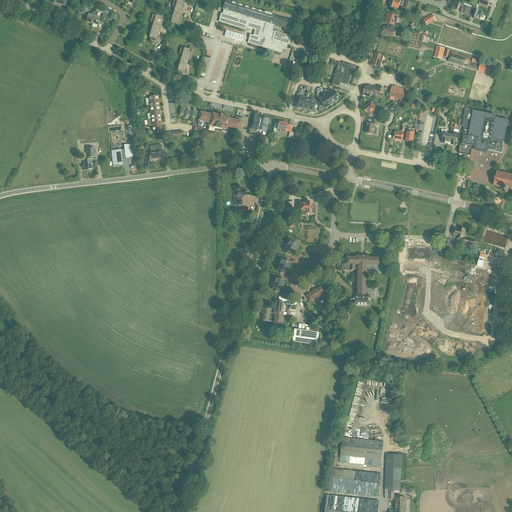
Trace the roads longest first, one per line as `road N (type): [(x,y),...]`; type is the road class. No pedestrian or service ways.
road 1 (tertiary): [(175,511),(273,165)]
road 2 (residential): [(511,241),(495,284),(494,332),(486,338),(444,331),(422,312),(420,291),(437,269),(443,238)]
road 3 (tertiary): [(0,195),(218,167)]
road 4 (residential): [(321,124),(166,86)]
road 5 (residential): [(455,203),(458,172),(352,147)]
road 6 (residential): [(332,251),(331,267),(297,293),(291,289),(302,255),(319,250)]
